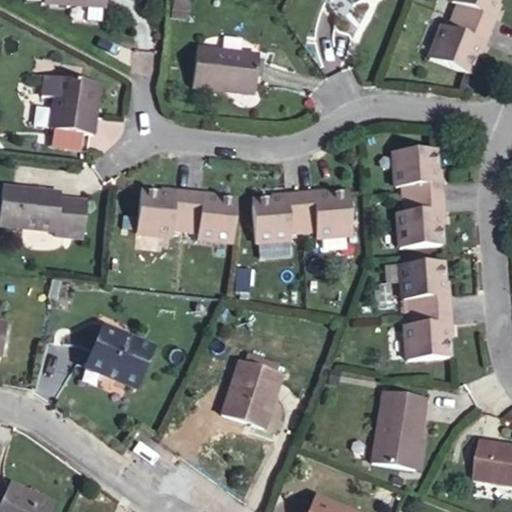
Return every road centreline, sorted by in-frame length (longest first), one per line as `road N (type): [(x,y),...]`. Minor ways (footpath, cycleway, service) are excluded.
road 1 (residential): [(132,128),(305,141),(347,112),(382,105),(508,124)]
road 2 (residential): [(508,124),(492,249),(511,377)]
road 3 (residential): [(169,511),(24,408),(0,404)]
